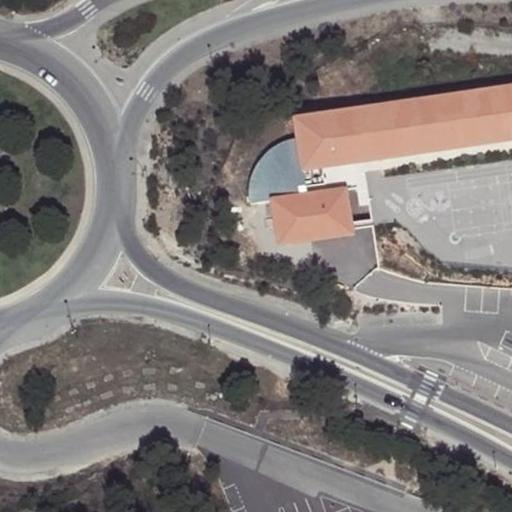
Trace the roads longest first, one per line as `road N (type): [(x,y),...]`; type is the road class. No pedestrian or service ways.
road 1 (tertiary): [(73,297),(153,309),(233,335),(370,392),(511,466)]
road 2 (tertiary): [(511,428),(356,354),(185,289),(159,273),(118,213)]
road 3 (secondary): [(115,145),(151,83),(213,31),(326,0)]
road 4 (secondary): [(115,145),(86,89),(37,49)]
